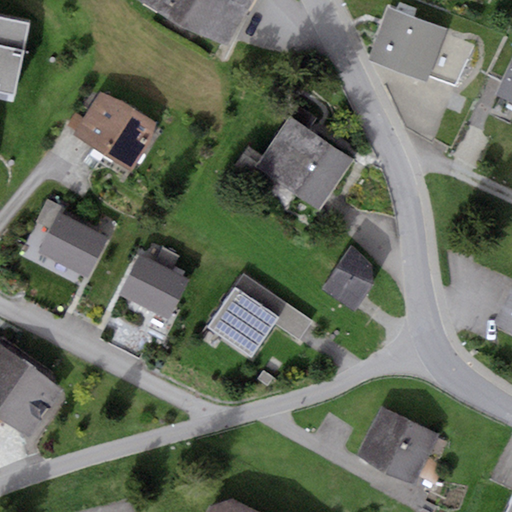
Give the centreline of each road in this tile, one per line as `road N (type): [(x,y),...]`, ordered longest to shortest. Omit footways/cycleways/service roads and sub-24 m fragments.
road 1 (residential): [(0,490),(325,392),(431,347)]
road 2 (residential): [(431,347),(407,198),(315,0)]
